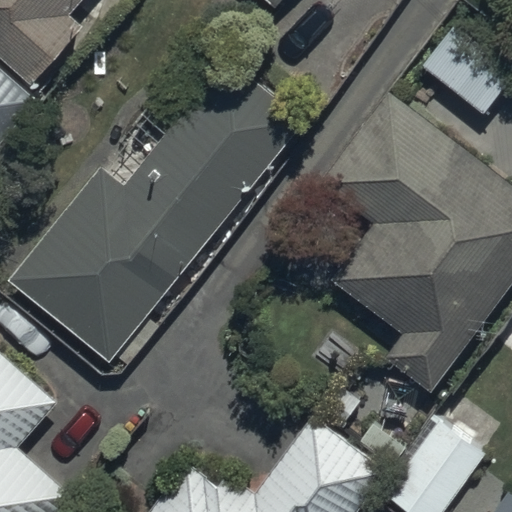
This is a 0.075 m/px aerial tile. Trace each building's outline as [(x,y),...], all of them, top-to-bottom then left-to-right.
[(0,0),(0,38),(35,68),(84,12),(70,0),(0,0)] [(511,43),(462,3),(422,52),(478,97),(511,54),(511,43)] [(232,40),(127,172),(98,150),(5,268),(33,290),(108,350),(307,99),(232,40)] [(0,56),(0,155),(4,159),(53,102),(30,82),(0,56)] [(452,355),(491,302),(511,274),(511,168),(396,82),(324,179),(368,211),(329,264),(403,319),(383,345),(432,381),(452,355)] [(365,355),(330,329),(308,360),(343,385),(329,404),(347,418),(361,398),(364,400),(383,375),(362,360),(365,355)] [(0,511),(53,511),(74,488),(15,437),(56,389),(0,340),(0,511)] [(348,511),(388,459),(314,403),(258,477),(229,456),(218,471),(202,459),(186,447),(136,511),(348,511)] [(386,481),(427,511),(440,511),(489,447),(440,410),(386,481)] [(511,511),(511,483),(491,511),(511,511)]
